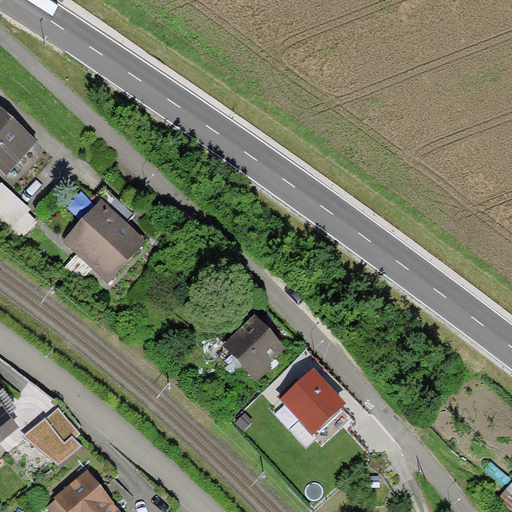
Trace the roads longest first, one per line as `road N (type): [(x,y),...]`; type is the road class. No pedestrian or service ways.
road 1 (residential): [(0,34),(285,306),(467,511)]
road 2 (primary): [(511,352),(18,0)]
road 3 (residential): [(205,511),(0,334)]
